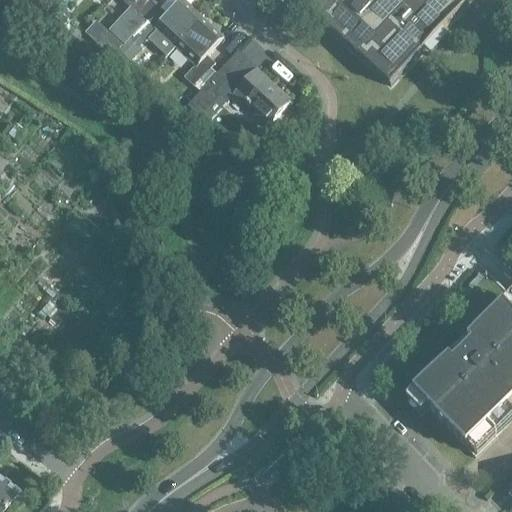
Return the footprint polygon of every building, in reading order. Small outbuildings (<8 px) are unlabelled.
[(51,4),(46,0),(29,0),(28,1),(41,14),(51,4)] [(137,35),(154,16),(158,11),(148,2),(150,0),(118,0),(135,15),(123,28),(134,38),(137,35)] [(274,0),(289,13),(297,4),(293,0),(274,0)] [(469,4),(464,0),(294,0),(299,4),(299,5),(389,89),(469,4)] [(175,50),(203,19),(184,1),(163,24),(154,16),(137,35),(145,43),(156,32),(175,50)] [(203,19),(175,50),(194,68),(184,79),(195,89),(213,69),(204,60),(224,39),(203,19)] [(68,35),(76,41),(81,35),(74,29),(68,35)] [(234,96),(269,128),(292,103),(239,53),(206,89),(186,108),(202,119),(222,97),(228,102),(234,96)] [(511,299),(504,308),(511,316),(511,407),(467,451),(475,460),(511,424),(511,299)] [(467,451),(511,407),(511,316),(504,308),(413,396),(467,451)] [(0,484),(0,511),(4,511),(16,498),(0,484)]
